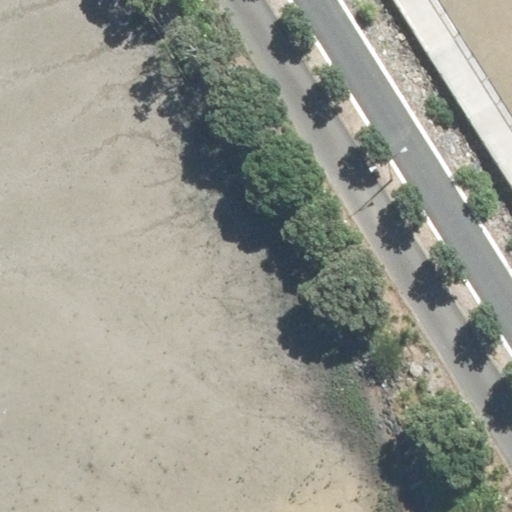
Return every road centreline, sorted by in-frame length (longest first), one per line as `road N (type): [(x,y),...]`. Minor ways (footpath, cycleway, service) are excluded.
road 1 (residential): [(511,439),(227,0)]
road 2 (residential): [(315,0),(511,307)]
